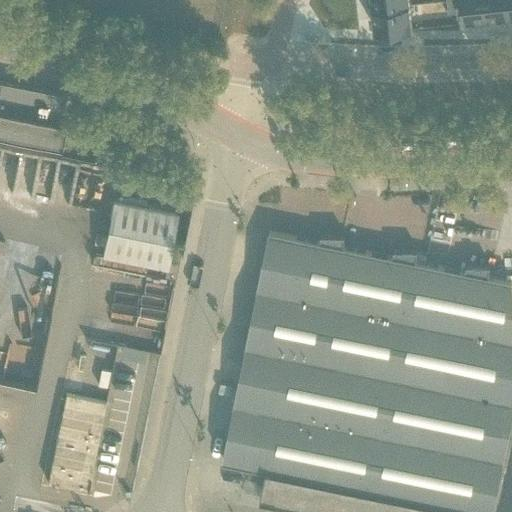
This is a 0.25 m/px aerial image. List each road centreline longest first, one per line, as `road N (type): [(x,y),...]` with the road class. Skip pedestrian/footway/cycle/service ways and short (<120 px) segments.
road 1 (unclassified): [(164,511),(234,137)]
road 2 (tertiary): [(511,164),(332,168),(285,162),(234,137)]
road 3 (tertiary): [(234,137),(122,76),(0,49)]
road 4 (residential): [(273,57),(511,62)]
